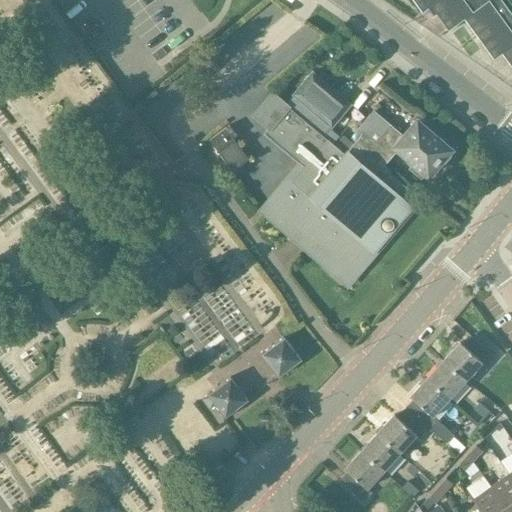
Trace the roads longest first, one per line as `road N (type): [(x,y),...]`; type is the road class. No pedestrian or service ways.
road 1 (track): [(42,511),(138,429),(266,339),(148,180)]
road 2 (track): [(0,74),(217,373)]
road 3 (tertiary): [(264,478),(478,244)]
road 4 (track): [(7,0),(142,184)]
road 5 (tertiary): [(511,124),(345,0)]
road 6 (track): [(102,383),(73,377),(68,356),(76,344),(97,339),(110,348),(115,363),(106,380)]
road 7 (track): [(74,346),(0,241)]
road 8 (track): [(0,136),(72,232)]
